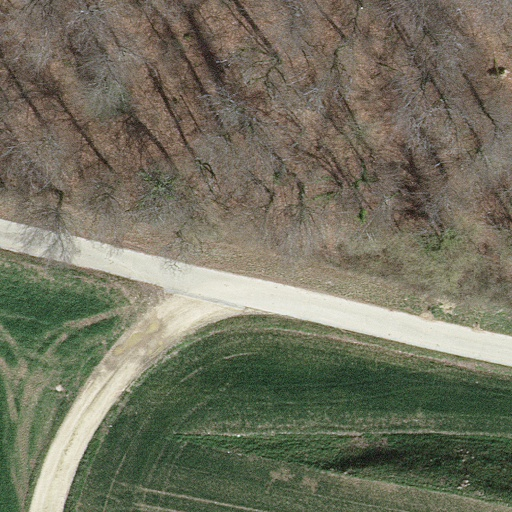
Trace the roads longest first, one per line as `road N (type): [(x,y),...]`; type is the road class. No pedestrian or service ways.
road 1 (track): [(511,351),(218,289),(129,357),(67,460),(54,511)]
road 2 (track): [(0,234),(218,289)]
